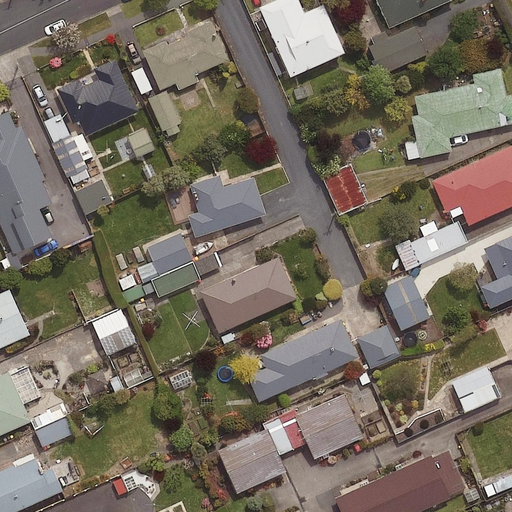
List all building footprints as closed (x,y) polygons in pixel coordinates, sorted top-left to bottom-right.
[(315,0),(303,6),(300,0),(259,0),(290,69),(344,46),(324,0),(315,0)] [(437,0),(378,0),(389,22),(437,0)] [(164,37),(143,46),(160,86),(229,57),(212,15),(186,26),(189,31),(166,41),(164,37)] [(426,52),(414,23),(368,43),(381,71),(426,52)] [(115,54),(92,64),(97,75),(82,82),(78,75),(56,85),(72,120),(78,117),(85,132),(140,107),(115,54)] [(474,79),(415,92),(419,110),(411,111),(420,154),(451,147),(448,132),(511,118),(511,92),(511,90),(506,91),(500,64),(472,70),(474,79)] [(182,125),(165,86),(148,94),(165,133),(182,125)] [(9,107),(0,111),(0,218),(13,248),(54,230),(42,203),(52,199),(42,176),(45,174),(21,120),(16,123),(9,107)] [(154,147),(145,125),(128,133),(137,154),(154,147)] [(71,132),(53,141),(68,173),(86,164),(71,132)] [(511,140),(431,177),(445,208),(459,201),(468,221),(511,201),(511,140)] [(366,198),(350,161),(323,173),(339,210),(366,198)] [(220,170),(190,180),(198,207),(188,210),(195,232),(266,210),(254,172),(223,182),(220,170)] [(112,198),(101,175),(74,188),(84,211),(112,198)] [(418,225),(422,234),(396,246),(405,267),(468,238),(459,218),(438,227),(434,218),(418,225)] [(153,275),(192,259),(180,230),(147,244),(153,258),(136,266),(142,280),(153,275)] [(511,231),(495,239),(509,270),(480,282),(489,304),(511,293),(511,231)] [(136,284),(122,289),(126,300),(158,288),(161,293),(200,277),(198,273),(220,263),(214,250),(192,259),(153,275),(154,277),(136,284)] [(278,252),(200,287),(218,329),(297,294),(278,252)] [(122,289),(136,284),(130,267),(115,272),(122,289)] [(429,313),(411,273),(383,285),(400,326),(429,313)] [(0,340),(29,328),(9,284),(0,288),(0,340)] [(135,338),(120,305),(92,318),(107,351),(135,338)] [(341,315),(260,350),(266,363),(247,371),(258,397),(358,354),(341,315)] [(401,354),(388,323),(358,335),(371,366),(401,354)] [(498,395),(485,364),(452,378),(465,409),(498,395)] [(102,365),(87,372),(95,389),(110,382),(102,365)] [(8,367),(0,370),(0,430),(31,417),(8,367)] [(344,389),(294,411),(313,455),(363,433),(344,389)] [(76,430),(64,402),(31,416),(42,444),(76,430)] [(267,424),(218,446),(236,489),(286,468),(267,424)] [(431,451),(334,494),(342,511),(409,511),(450,494),(431,451)] [(35,454),(0,469),(0,511),(4,511),(62,487),(51,463),(41,467),(35,454)] [(487,493),(511,483),(511,471),(483,483),(487,493)]
